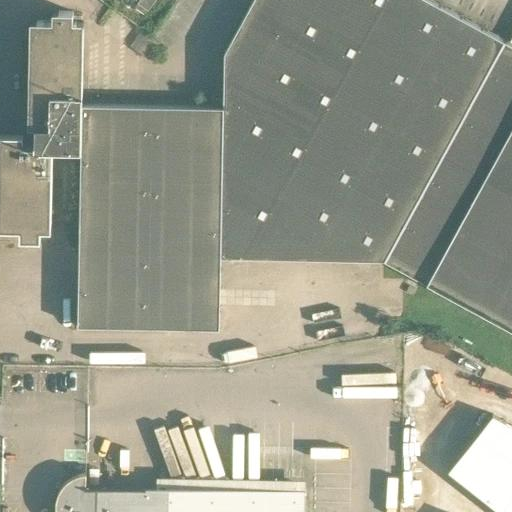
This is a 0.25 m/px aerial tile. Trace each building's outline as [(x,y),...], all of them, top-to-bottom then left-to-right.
[(253,0),(224,54),(223,107),(221,255),(384,261),(504,41),(429,0),(253,0)] [(53,149),(81,149),(82,104),(83,21),(74,21),(74,11),(53,11),(53,21),(30,20),(28,126),(35,126),(35,138),(0,140),(0,228),(20,229),(20,239),(41,239),(41,230),(51,230),(53,149)] [(511,44),(504,41),(384,261),(405,272),(511,330),(511,44)] [(82,104),(81,149),(78,325),(220,329),(221,255),(223,107),(82,104)] [(451,474),(499,511),(511,511),(511,425),(496,417),(473,445),(451,474)] [(304,511),(305,489),(86,486),(86,473),(79,474),(74,476),(69,479),(61,488),(58,493),(56,498),(56,504),(56,510),(56,511),(304,511)]
